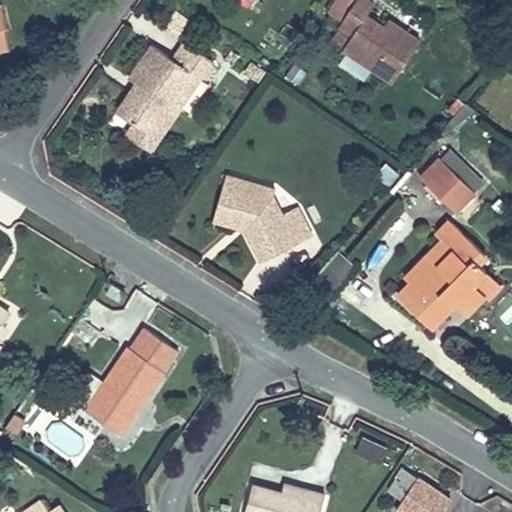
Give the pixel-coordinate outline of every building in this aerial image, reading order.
[(396,76),(422,36),(397,20),(393,30),(390,31),(388,31),(386,31),(384,28),(384,25),(386,21),(368,9),(372,0),(352,0),(342,18),(356,27),(345,43),(396,76)] [(159,22),(178,35),(190,18),(171,4),(159,22)] [(393,30),(397,20),(390,15),(386,21),(384,25),(384,28),(386,31),(388,31),(390,31),(393,30)] [(172,96),(191,69),(200,75),(212,56),(181,36),(170,52),(151,40),(128,75),(134,79),(141,84),(122,112),(160,136),(182,103),(172,96)] [(182,103),(200,75),(191,69),(172,96),(182,103)] [(122,112),(141,84),(134,79),(115,107),(122,112)] [(160,136),(122,112),(116,122),(153,146),(160,136)] [(459,213),(488,181),(448,144),(418,176),(459,213)] [(274,184),(228,170),(213,221),(236,228),(247,237),(248,233),(248,230),(246,225),(231,220),(229,216),(229,210),(233,197),(236,191),(240,187),(247,187),(273,198),(274,184)] [(315,234),(300,204),(283,212),(273,198),(247,187),(240,187),(236,191),(233,197),(229,210),(229,216),(231,220),(246,225),(248,230),(248,233),(247,237),(262,262),(315,234)] [(467,315),(489,294),(478,284),(490,270),(482,262),(491,254),(449,217),(434,231),(440,237),(402,276),(408,281),(397,292),(435,328),(457,305),(467,315)] [(119,303),(125,292),(112,285),(106,295),(119,303)] [(444,335),(464,315),(456,307),(436,328),(444,335)] [(0,339),(11,325),(0,316),(0,367),(5,360),(0,356),(0,339)] [(121,443),(182,353),(149,331),(135,352),(128,348),(81,416),(121,443)] [(382,460),(387,442),(360,436),(356,453),(382,460)] [(295,511),(300,511),(303,503),(284,497),(281,508),(295,511)] [(321,511),(323,509),(303,503),(300,511),(295,511),(281,508),(246,498),(242,511),(321,511)]
